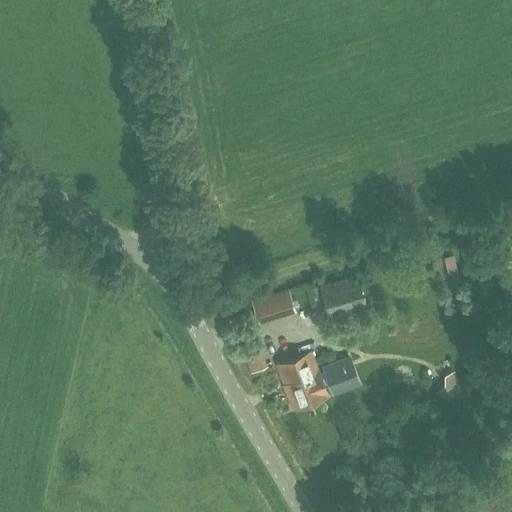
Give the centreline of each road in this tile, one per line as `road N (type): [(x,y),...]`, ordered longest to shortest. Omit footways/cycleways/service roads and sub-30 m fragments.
road 1 (tertiary): [(177,283),(148,83),(127,0)]
road 2 (tertiary): [(306,511),(177,283)]
road 3 (tertiary): [(0,190),(80,211),(177,283)]
